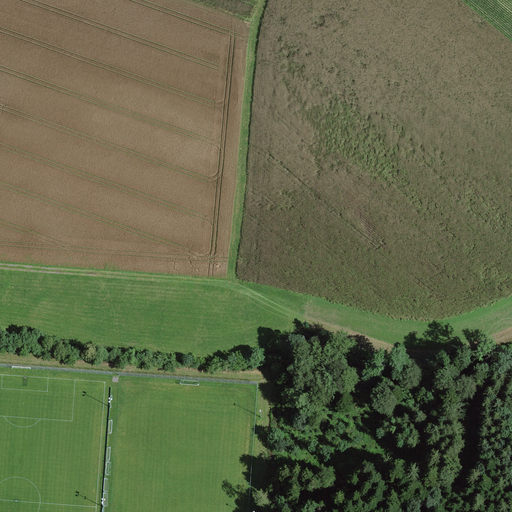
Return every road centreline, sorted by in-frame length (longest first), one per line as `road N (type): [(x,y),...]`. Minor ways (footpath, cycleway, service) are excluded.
road 1 (track): [(219,285),(260,0)]
road 2 (track): [(219,285),(0,269)]
